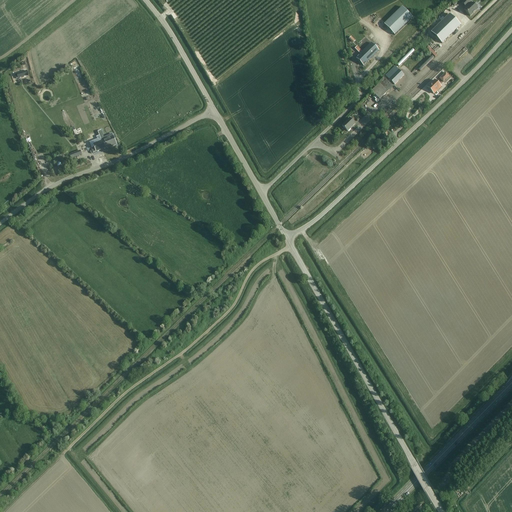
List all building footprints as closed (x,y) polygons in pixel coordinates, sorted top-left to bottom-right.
[(472,4),(470,2),(468,0),(466,0),(462,4),(465,7),(467,8),(465,11),(470,16),(478,9),(472,3),(472,4)] [(452,5),(445,11),(447,14),(455,7),(452,5)] [(384,25),(395,36),(413,18),(402,7),(384,25)] [(450,14),(431,33),(442,44),(461,26),(450,14)] [(363,66),(379,51),(371,43),(360,54),(360,55),(356,59),(363,66)] [(404,76),(395,66),(386,76),(395,85),(404,76)] [(15,75),(16,79),(28,75),(27,71),(15,75)] [(443,82),(449,76),(446,73),(440,79),(443,82)] [(393,87),(384,77),(379,82),(380,83),(371,92),(379,100),(393,87)] [(435,81),(428,88),(433,94),(441,87),(435,81)] [(363,100),(359,104),(364,110),(368,106),(363,100)] [(347,132),(355,124),(349,118),(342,126),(347,132)] [(97,139),(89,142),(92,148),(91,148),(93,153),(96,152),(107,148),(116,144),(113,136),(113,137),(112,134),(104,138),(101,131),(98,132),(99,136),(96,137),(97,139)]
